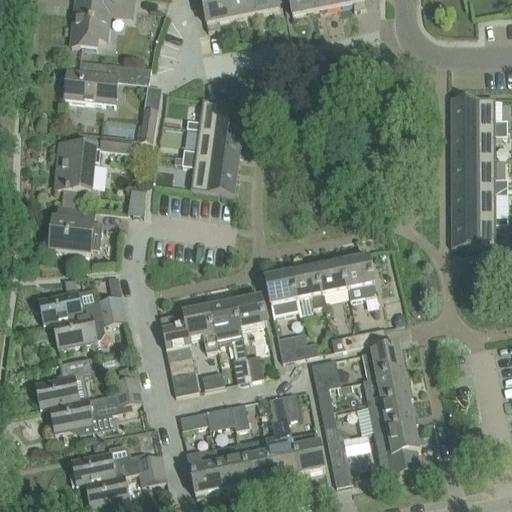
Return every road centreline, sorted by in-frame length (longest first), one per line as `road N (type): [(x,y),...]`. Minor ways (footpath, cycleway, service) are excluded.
road 1 (residential): [(182,511),(136,266),(147,223),(235,234)]
road 2 (residential): [(405,32),(188,71),(183,10)]
road 3 (residential): [(424,349),(457,511)]
road 4 (residential): [(510,508),(476,357)]
